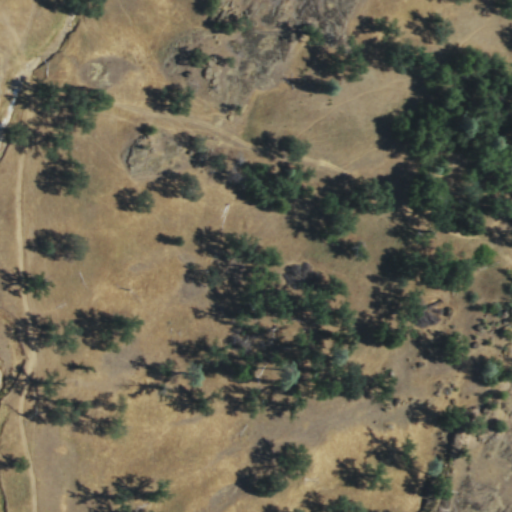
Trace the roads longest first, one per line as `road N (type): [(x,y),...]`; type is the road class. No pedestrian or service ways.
road 1 (track): [(511,205),(484,228),(450,230),(315,158),(174,115),(92,100),(40,109),(28,123)]
road 2 (track): [(32,511),(17,412),(29,334),(15,189),(28,123),(22,36),(31,0)]
